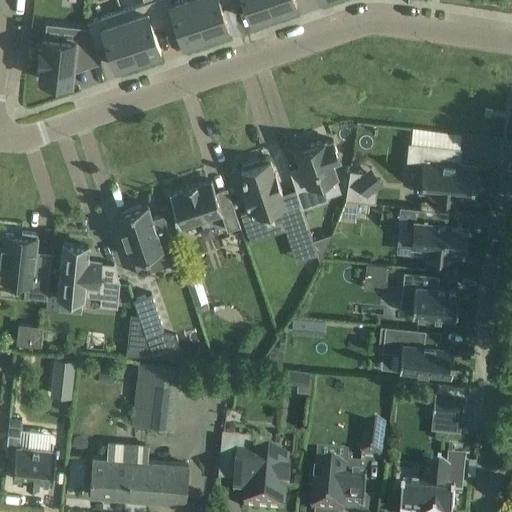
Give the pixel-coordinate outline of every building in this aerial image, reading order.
[(160,52),(151,26),(163,22),(155,0),(149,0),(121,10),(138,59),(160,52)] [(174,19),(183,44),(205,36),(193,0),(178,0),(171,3),(169,0),(155,0),(163,22),(174,19)] [(193,0),(205,36),(227,29),(220,3),(229,0),(193,0)] [(273,13),(268,0),(243,0),(251,21),(273,13)] [(268,0),(273,13),(296,5),(293,0),(268,0)] [(138,59),(121,10),(87,21),(87,23),(95,45),(106,41),(115,67),(138,59)] [(99,59),(93,42),(44,36),(43,44),(40,44),(38,64),(41,64),(39,78),(60,81),(60,78),(71,79),(72,68),(99,59)] [(291,178),(301,208),(327,199),(321,180),(336,175),(331,161),(339,158),(332,139),(325,142),(324,139),(295,149),(303,174),(291,178)] [(460,148),(408,143),(407,160),(423,161),(420,190),(436,192),(435,197),(455,199),(455,194),(471,195),(472,191),(476,192),(478,176),(473,175),(474,165),(458,163),(460,148)] [(259,157),(241,163),(243,168),(240,169),(242,175),(241,175),(243,179),(244,179),(246,185),(240,187),(249,212),(240,214),(248,236),(263,231),(259,216),(275,211),(280,225),(290,222),(287,213),(286,214),(283,206),(285,205),(281,192),(281,191),(275,172),(274,172),(269,159),(260,162),(259,157)] [(345,199),(345,200),(357,201),(375,203),(376,188),(361,187),(362,172),(349,170),(345,199)] [(184,189),(169,194),(180,227),(220,213),(226,230),(239,226),(231,201),(219,205),(211,180),(196,185),(195,183),(184,187),(184,189)] [(147,203),(116,213),(137,275),(151,270),(167,265),(168,264),(178,261),(179,261),(179,259),(173,242),(163,214),(152,217),(147,203)] [(398,205),(397,224),(412,225),(411,244),(410,252),(426,253),(426,254),(427,254),(427,256),(450,258),(451,248),(463,249),(466,224),(421,220),(423,208),(398,205)] [(312,240),(302,208),(287,213),(290,222),(300,254),(315,249),(312,240)] [(20,237),(5,236),(4,249),(1,249),(0,253),(0,264),(2,265),(0,282),(25,285),(23,298),(46,301),(50,259),(49,259),(34,257),(37,235),(21,233),(20,237)] [(332,233),(312,240),(315,249),(317,252),(319,260),(322,259),(332,233)] [(60,272),(58,295),(82,297),(82,295),(100,297),(99,305),(117,307),(119,280),(114,280),(115,268),(113,263),(99,261),(99,260),(86,259),(87,245),(63,243),(61,264),(61,265),(61,271),(60,272)] [(392,288),(393,263),(368,262),(367,287),(392,288)] [(438,274),(403,271),(400,307),(412,308),(411,315),(455,319),(458,288),(437,286),(438,274)] [(194,303),(206,299),(197,272),(185,277),(194,303)] [(151,292),(133,298),(146,337),(147,339),(152,356),(183,359),(174,331),(163,328),(151,292)] [(293,316),(291,330),(304,331),(305,317),(293,316)] [(19,324),(17,343),(39,345),(41,326),(19,324)] [(424,329),(384,324),(381,350),(400,352),(398,369),(450,375),(453,346),(423,343),(424,329)] [(128,337),(126,354),(152,356),(147,339),(128,337)] [(55,357),(52,393),(70,395),(73,359),(55,357)] [(132,423),(155,426),(172,428),(179,364),(139,360),(132,423)] [(434,391),(432,413),(464,415),(466,393),(464,393),(465,382),(437,379),(436,391),(434,391)] [(365,425),(361,457),(381,459),(385,427),(365,425)] [(7,433),(5,453),(14,454),(12,478),(13,479),(13,478),(26,480),(26,481),(38,483),(38,481),(51,482),(51,483),(52,483),(56,448),(54,448),(54,449),(18,445),(20,434),(7,433)] [(250,442),(222,439),(218,483),(233,484),(233,495),(244,496),(243,507),(283,511),(285,490),(288,490),(290,473),(287,473),(288,459),(249,455),(250,442)] [(90,475),(89,495),(136,498),(185,502),(185,500),(186,482),(188,464),(152,461),(126,459),(128,443),(107,441),(106,457),(92,456),(90,475)] [(452,511),(452,510),(453,510),(454,506),(453,506),(454,495),(462,496),(465,464),(447,462),(446,472),(440,471),(437,471),(427,470),(427,471),(428,472),(426,490),(403,488),(404,487),(402,487),(401,501),(400,501),(400,505),(401,505),(399,511),(452,511)] [(347,471),(314,468),(313,474),(310,474),(309,488),(313,489),(310,511),(343,511),(344,504),(364,506),(366,479),(346,477),(347,471)]
